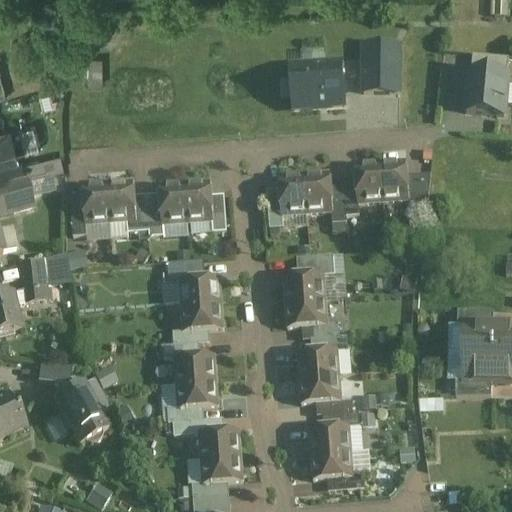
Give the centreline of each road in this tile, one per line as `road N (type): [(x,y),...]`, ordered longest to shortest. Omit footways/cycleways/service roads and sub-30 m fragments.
road 1 (residential): [(275,511),(242,153)]
road 2 (residential): [(242,153),(427,136)]
road 3 (residential): [(69,164),(242,153)]
